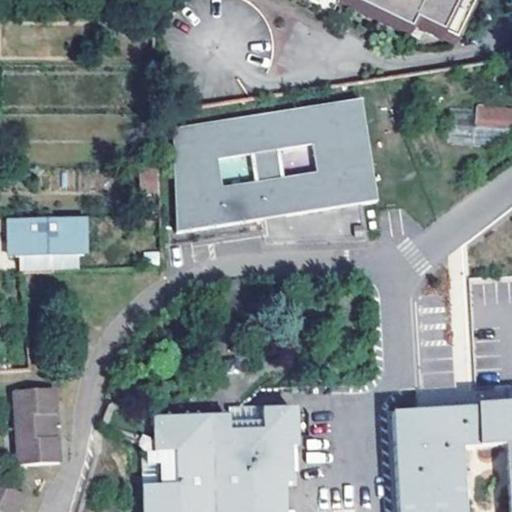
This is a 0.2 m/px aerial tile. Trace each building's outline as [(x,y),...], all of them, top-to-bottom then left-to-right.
[(449,39),(468,0),(341,0),(409,33),(415,22),(449,39)] [(360,102),(161,132),(176,233),(262,220),(262,217),(285,214),(285,217),(375,203),(360,102)] [(448,107),(446,144),(472,145),(474,110),(448,107)] [(511,112),(474,110),(472,145),(511,148),(511,112)] [(141,196),(157,196),(157,168),(140,168),(141,196)] [(88,220),(10,220),(10,241),(20,241),(20,257),(88,257),(88,220)] [(20,241),(10,241),(10,257),(20,257),(20,241)] [(12,392),(15,467),(55,465),(54,438),(51,438),(50,415),(52,415),(51,389),(12,392)] [(511,511),(511,446),(508,446),(506,408),(394,414),(398,511),(279,511),(279,485),(289,485),(289,450),(298,450),(298,413),(232,413),(232,419),(159,419),(159,452),(149,451),(148,511),(511,511)] [(15,511),(22,497),(0,486),(0,511),(15,511)]
